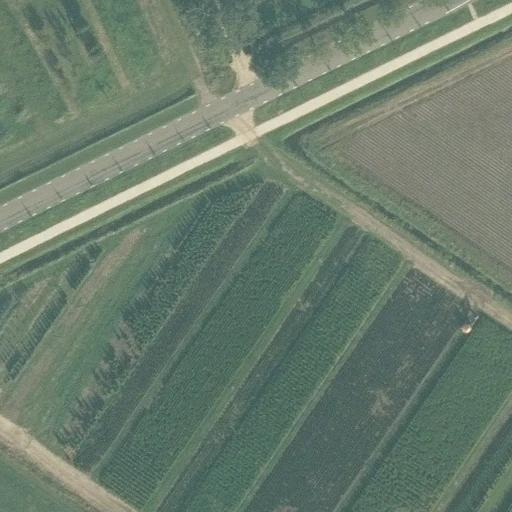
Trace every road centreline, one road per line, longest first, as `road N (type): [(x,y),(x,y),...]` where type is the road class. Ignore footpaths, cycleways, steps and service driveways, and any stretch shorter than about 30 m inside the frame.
road 1 (tertiary): [(0,228),(453,0)]
road 2 (track): [(245,141),(511,323)]
road 3 (track): [(116,511),(0,434)]
